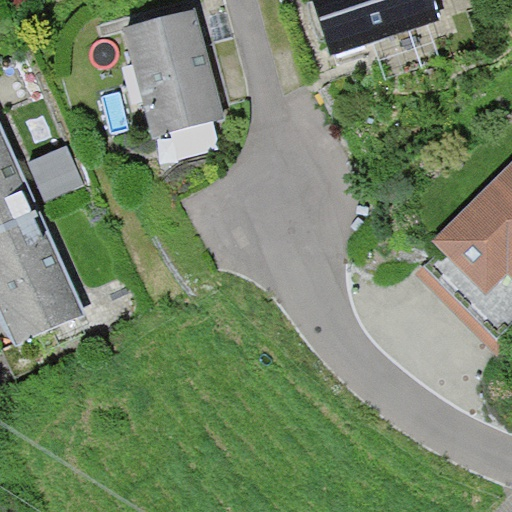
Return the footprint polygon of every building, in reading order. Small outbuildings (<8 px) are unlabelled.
[(423,0),(301,0),(321,57),(431,20),(423,0)] [(188,10),(115,29),(143,138),(216,119),(188,10)] [(0,123),(0,220),(36,205),(0,123)] [(511,154),(421,243),(473,293),(495,273),(511,290),(511,154)] [(36,205),(0,220),(0,302),(13,330),(79,301),(36,205)]
